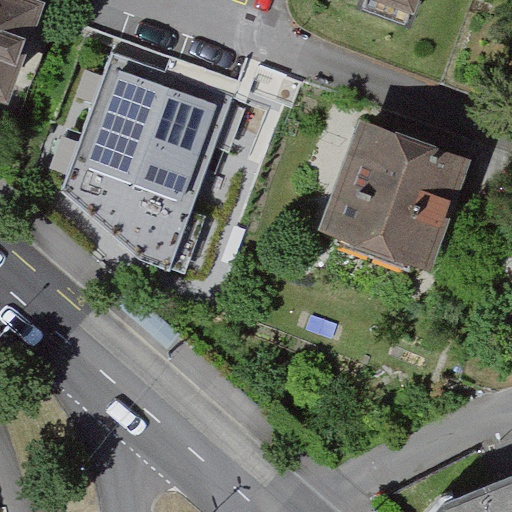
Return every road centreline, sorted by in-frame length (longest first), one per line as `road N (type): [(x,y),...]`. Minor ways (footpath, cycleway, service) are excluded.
road 1 (residential): [(152,0),(511,133)]
road 2 (residential): [(511,419),(473,430),(312,511)]
road 3 (tertiary): [(259,511),(95,366)]
road 4 (tertiary): [(95,366),(129,511)]
road 5 (tertiary): [(95,366),(0,283)]
